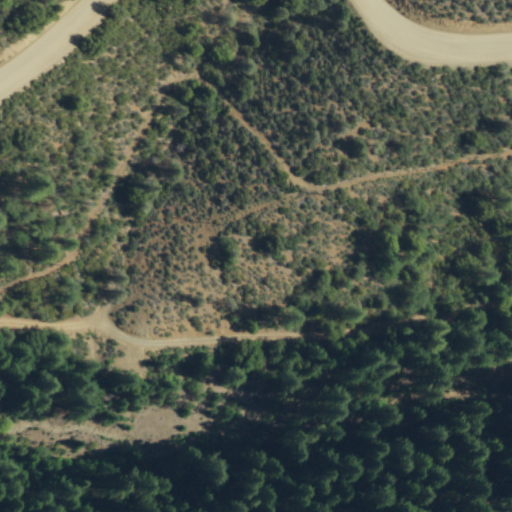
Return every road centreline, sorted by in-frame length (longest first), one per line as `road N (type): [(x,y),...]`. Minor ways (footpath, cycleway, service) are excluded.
road 1 (tertiary): [(511,55),(476,59),(413,47),(392,39),(353,0),(42,54),(0,83)]
road 2 (track): [(0,322),(60,329),(94,319),(120,337),(156,341),(325,338),(511,310)]
